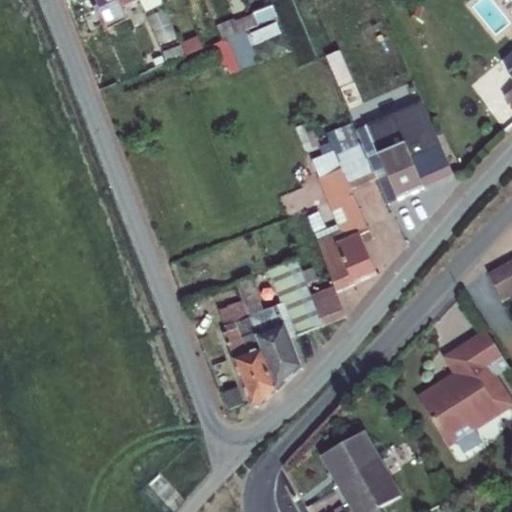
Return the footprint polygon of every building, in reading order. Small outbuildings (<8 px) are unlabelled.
[(95,0),(108,28),(126,19),(118,0),(95,0)] [(161,0),(140,0),(144,12),(163,3),(161,0)] [(258,24),(276,16),(271,2),(252,10),(253,14),(258,24)] [(165,9),(147,17),(158,45),(177,37),(165,9)] [(253,14),(234,21),(239,32),(250,28),(258,24),(253,14)] [(258,24),(250,28),(260,52),(266,49),(269,57),(286,50),(281,40),(285,38),(276,16),(258,24)] [(217,25),(223,39),(239,32),(234,21),(234,19),(217,25)] [(222,40),(222,41),(231,61),(232,64),(260,52),(250,28),(239,32),(223,39),(222,39),(222,40)] [(180,46),(184,57),(202,49),(197,36),(179,44),(180,46)] [(222,40),(203,48),(214,72),(232,64),(231,61),(222,64),(214,44),(222,41),(222,40)] [(222,64),(231,61),(222,41),(214,44),(222,64)] [(162,53),(166,63),(184,57),(180,46),(162,53)] [(146,58),(151,68),(164,62),(159,51),(146,58)] [(392,115),(406,145),(411,157),(441,145),(420,104),(392,115)] [(371,136),(379,154),(380,156),(406,145),(392,115),(367,125),(371,136)] [(341,169),(347,182),(372,173),(367,159),(365,160),(357,142),(360,141),(351,117),(336,123),(338,128),(326,133),(330,144),(309,152),(312,159),(334,150),(341,169)] [(295,130),(305,152),(319,145),(309,123),(295,130)] [(365,160),(367,159),(379,154),(371,136),(360,141),(357,142),(365,160)] [(406,145),(380,156),(397,199),(423,188),(411,157),(406,145)] [(441,145),(411,157),(423,188),(454,175),(441,145)] [(312,159),(319,178),(341,169),(334,150),(312,159)] [(334,286),(336,291),(354,284),(337,243),(359,234),(363,242),(372,238),(347,182),(341,169),(319,178),(317,179),(328,204),(338,230),(316,239),(334,286)] [(279,195),(284,215),(319,205),(314,186),(279,195)] [(359,234),(337,243),(354,284),(377,273),(363,242),(359,234)] [(509,281),(511,278),(511,261),(501,267),(488,275),(497,292),(509,281)] [(270,269),(295,335),(322,325),(310,295),(306,282),(301,271),(300,266),(286,272),(283,264),(270,269)] [(301,271),(306,282),(317,279),(313,268),(301,271)] [(250,277),(236,282),(256,336),(285,327),(278,305),(263,311),(250,277)] [(511,278),(509,281),(497,292),(502,302),(511,296),(511,278)] [(236,282),(213,292),(216,301),(220,299),(221,302),(217,304),(227,332),(224,333),(233,359),(262,350),(256,336),(236,282)] [(334,286),(310,295),(322,325),(345,316),(336,291),(334,286)] [(262,350),(233,359),(251,404),(261,406),(301,367),(285,327),(256,336),(262,350)] [(498,350),(487,333),(446,359),(457,375),(446,382),(448,387),(438,393),(435,389),(426,395),(424,405),(442,434),(452,436),(464,455),(483,443),(475,430),(511,406),(511,404),(494,377),(509,367),(498,350)] [(336,484),(342,495),(349,508),(351,511),(380,511),(399,502),(365,435),(322,458),(330,473),(339,468),(345,480),(336,484)] [(330,473),(336,484),(345,480),(339,468),(330,473)]
